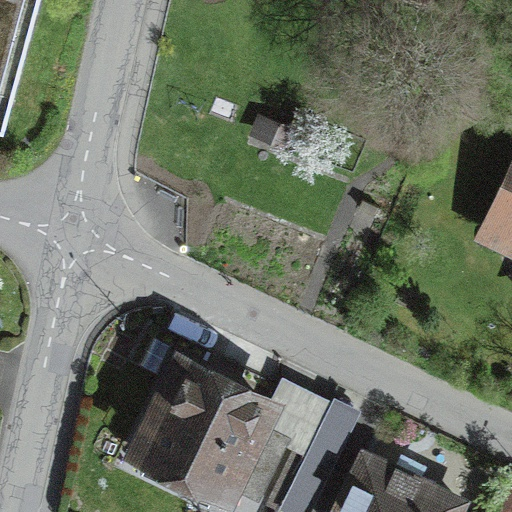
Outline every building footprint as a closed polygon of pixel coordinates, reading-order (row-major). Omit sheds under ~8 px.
[(35,0),(0,0),(0,122),(2,123),(35,0)] [(511,177),(488,226),(511,237),(511,177)] [(180,362),(141,442),(227,484),(228,481),(257,495),(284,441),(255,427),(266,405),(180,362)] [(294,447),(268,501),(278,506),(304,452),(294,447)] [(364,453),(334,511),(452,511),(458,500),(426,484),(428,480),(364,453)]
